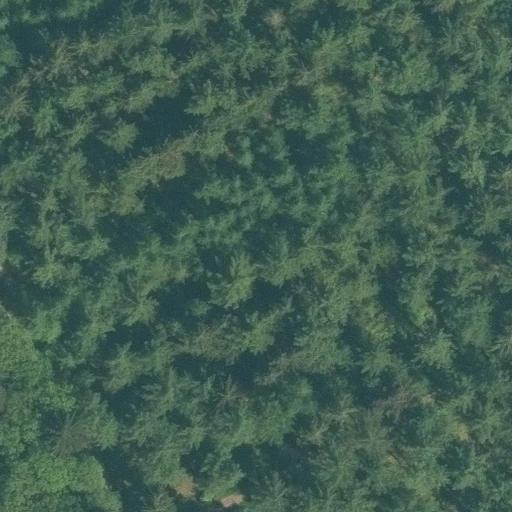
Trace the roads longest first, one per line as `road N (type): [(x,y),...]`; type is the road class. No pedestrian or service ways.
road 1 (track): [(511,362),(219,511)]
road 2 (track): [(119,511),(0,308)]
